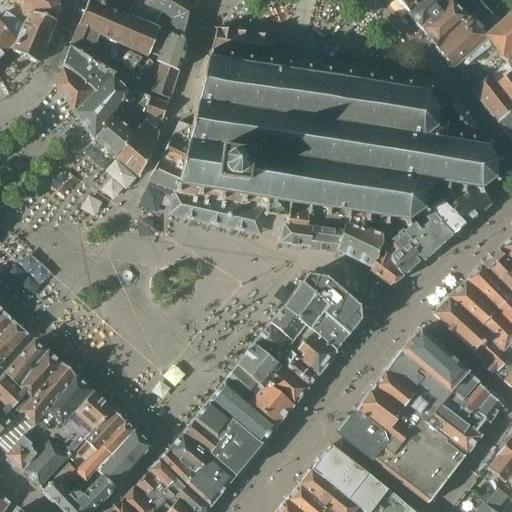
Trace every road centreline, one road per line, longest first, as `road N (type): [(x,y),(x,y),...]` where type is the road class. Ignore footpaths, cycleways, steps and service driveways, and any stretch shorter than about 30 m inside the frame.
road 1 (unknown): [(37,331),(164,441),(304,261)]
road 2 (residential): [(75,0),(45,74),(0,115)]
